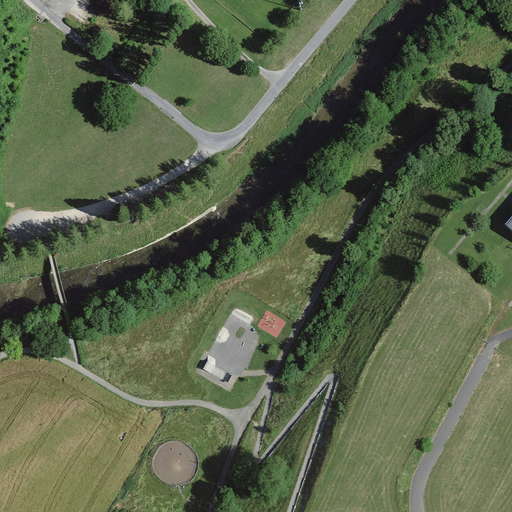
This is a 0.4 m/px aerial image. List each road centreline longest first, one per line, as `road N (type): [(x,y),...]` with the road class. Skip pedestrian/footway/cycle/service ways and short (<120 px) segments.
road 1 (residential): [(209,511),(244,420),(363,203),(436,126),(511,65)]
road 2 (residential): [(352,0),(246,127),(219,147),(120,204),(26,227)]
road 3 (track): [(266,385),(254,457),(260,460),(335,378),(290,511)]
road 4 (track): [(244,420),(202,403),(140,401),(80,368)]
road 5 (track): [(43,222),(80,368)]
